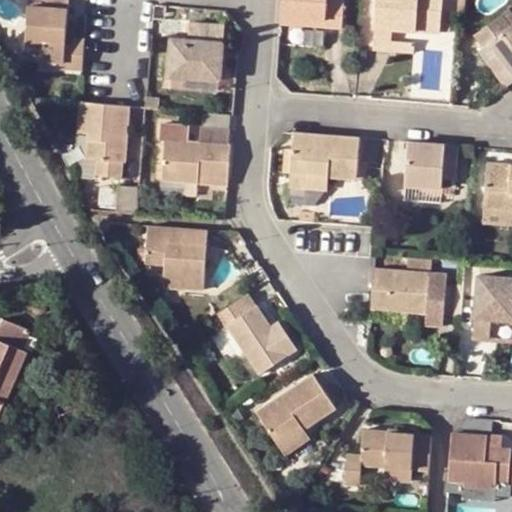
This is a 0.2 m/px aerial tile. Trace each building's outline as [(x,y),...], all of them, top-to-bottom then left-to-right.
[(81,71),(83,41),(66,40),(68,0),(30,0),(27,43),(42,45),(42,61),(62,62),(62,70),(81,71)] [(323,21),(323,31),(340,32),(341,1),(327,0),(326,0),(282,0),(281,17),(323,21)] [(394,57),(395,47),(397,33),(442,37),(445,0),(379,0),(375,55),(394,57)] [(491,43),(511,26),(502,16),(475,36),(485,48),(491,43)] [(281,17),(281,27),(323,31),(323,21),(281,17)] [(191,20),(189,37),(224,40),(225,22),(191,20)] [(511,69),(511,26),(491,43),(511,69)] [(224,40),(189,37),(172,36),(169,74),(222,76),(224,40)] [(485,48),(478,53),(505,87),(511,82),(511,69),(491,43),(485,48)] [(417,49),(395,47),(394,57),(416,59),(417,49)] [(62,62),(42,61),(42,68),(62,70),(62,62)] [(145,96),(145,107),(157,108),(158,96),(145,96)] [(130,106),(79,103),(79,134),(88,135),(85,161),(95,160),(95,175),(122,177),(123,162),(127,162),(130,106)] [(161,138),(168,138),(166,176),(199,179),(200,172),(230,174),(232,143),(230,144),(231,128),(201,125),(200,141),(189,140),(190,125),(162,123),(161,138)] [(359,137),(295,131),(291,170),(329,173),(356,175),(359,137)] [(458,145),(407,141),(404,184),(441,186),(442,177),(456,177),(458,145)] [(283,171),(291,172),(291,170),(293,149),(285,149),(283,171)] [(511,164),(487,163),(484,210),(511,211),(511,164)] [(329,173),(291,170),(291,172),(291,183),(328,187),(329,173)] [(200,172),(200,178),(229,181),(230,174),(200,172)] [(119,188),(118,213),(138,214),(139,190),(119,188)] [(511,211),(484,210),(483,224),(511,225),(511,211)] [(207,231),(147,226),(145,247),(144,260),(143,262),(164,264),(162,277),(180,279),(180,288),(202,290),(207,231)] [(135,247),(133,259),(144,260),(145,247),(135,247)] [(409,258),(408,271),(431,272),(432,260),(409,258)] [(408,271),(375,268),(371,310),(427,314),(426,325),(444,326),(447,282),(448,274),(431,272),(408,271)] [(472,337),(489,339),(491,318),(511,320),(511,278),(477,276),(472,337)] [(162,286),(180,288),(180,279),(162,277),(162,286)] [(459,283),(447,282),(445,315),(456,316),(459,283)] [(275,337),(270,328),(246,293),(216,313),(256,375),(295,349),(283,330),(275,337)] [(29,330),(1,318),(0,320),(0,407),(23,352),(20,351),(29,330)] [(511,320),(491,318),(489,339),(511,340),(511,320)] [(279,323),(270,328),(275,337),(283,330),(279,323)] [(254,415),(273,444),(298,426),(302,431),(334,408),(312,376),(254,415)] [(58,416),(55,407),(43,411),(46,420),(58,416)] [(298,426),(273,444),(282,455),(307,439),(302,431),(298,426)] [(429,471),(432,435),(361,431),(360,456),(347,455),(345,484),(359,485),(360,466),(386,468),(414,470),(429,471)] [(490,435),(454,434),(450,474),(468,475),(467,487),(497,489),(497,485),(511,485),(511,447),(499,447),(489,446),(490,435)] [(500,436),(490,435),(489,446),(499,447),(500,436)] [(414,470),(386,468),(386,480),(412,483),(414,470)] [(450,474),(449,485),(467,487),(468,475),(450,474)] [(496,497),(497,489),(467,487),(467,495),(496,497)]
